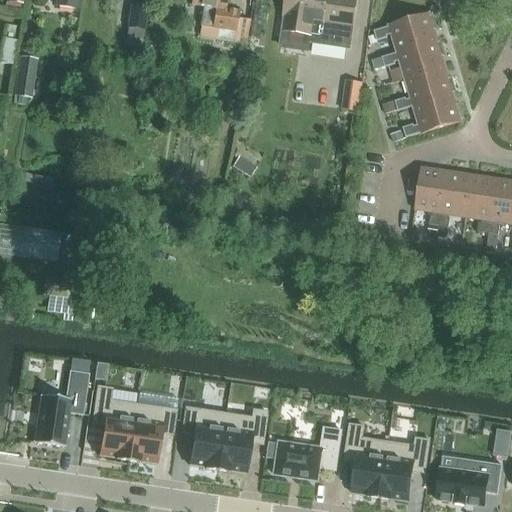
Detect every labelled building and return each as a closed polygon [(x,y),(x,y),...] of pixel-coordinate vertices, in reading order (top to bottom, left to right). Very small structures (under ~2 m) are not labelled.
[(56,0),(56,6),(75,9),(76,0),(56,0)] [(234,42),(247,44),(251,20),(238,18),(239,12),(226,10),(227,0),(193,0),(193,5),(204,7),(201,26),(235,31),(234,42)] [(285,15),(283,31),(311,35),(310,42),(350,48),(353,26),(357,0),(286,0),(284,15),(285,15)] [(131,6),(128,28),(129,29),(145,31),(148,8),(131,6)] [(392,35),(397,54),(437,42),(434,31),(436,30),(437,31),(438,31),(433,14),(389,27),(374,32),(377,41),(387,38),(387,37),(392,35)] [(123,44),(139,45),(139,30),(124,30),(123,44)] [(0,36),(0,62),(8,65),(14,39),(0,36)] [(400,61),(405,80),(445,68),(442,57),(444,57),(445,58),(446,57),(441,41),(440,41),(440,42),(437,43),(437,42),(397,54),(382,58),(385,68),(395,65),(394,63),(400,61)] [(13,97),(12,105),(24,107),(25,99),(30,100),(36,59),(31,58),(22,57),(19,57),(13,97)] [(398,112),(413,107),(453,95),(453,94),(455,93),(456,94),(457,93),(452,77),(448,78),(445,68),(405,80),(411,99),(406,101),(405,99),(395,102),(398,112)] [(344,110),(359,112),(362,84),(347,82),(344,110)] [(421,134),(461,122),(461,120),(463,119),(463,120),(465,120),(460,104),(456,105),(453,95),(413,107),(419,125),(414,127),(413,125),(403,128),(406,138),(421,133),(421,134)] [(420,172),(414,211),(416,212),(433,214),(432,217),(431,217),(429,226),(438,227),(444,188),(446,172),(438,171),(430,170),(430,174),(420,172)] [(444,188),(438,227),(448,228),(449,220),(448,219),(448,216),(465,219),(471,180),(461,178),(462,175),(446,172),(444,188)] [(471,180),(465,219),(482,221),(482,225),(480,224),(479,233),(489,234),(496,180),(481,178),(481,181),(471,180)] [(496,180),(489,234),(498,236),(499,236),(500,227),(498,227),(499,223),(511,225),(511,185),(511,182),(496,180)] [(0,254),(58,261),(61,233),(0,224),(0,254)] [(497,245),(487,244),(486,253),(495,255),(497,245)] [(51,280),(49,298),(68,300),(70,283),(51,280)] [(109,366),(97,365),(95,380),(106,382),(109,366)] [(41,397),(34,444),(64,449),(69,415),(83,417),(89,375),(69,372),(65,400),(41,397)] [(98,388),(92,425),(105,427),(100,458),(116,460),(128,462),(132,431),(136,406),(110,402),(112,390),(98,388)] [(132,431),(128,462),(140,464),(140,463),(155,466),(160,435),(173,437),(176,412),(136,406),(132,431)] [(185,409),(181,434),(194,436),(190,467),(205,469),(205,470),(217,471),(225,415),(185,409)] [(225,415),(217,471),(229,473),(245,475),(249,444),(262,446),(267,413),(253,411),(252,419),(225,415)] [(349,425),(344,462),(357,464),(352,495),(368,497),(368,498),(380,500),(388,443),(362,439),(364,428),(349,425)] [(279,443),(274,476),(318,482),(320,469),(335,471),(341,432),(324,429),(321,449),(279,443)] [(507,458),(511,434),(497,432),(494,456),(507,458)] [(388,443),(380,500),(392,501),(407,503),(412,472),(425,474),(429,441),(415,439),(414,447),(388,443)] [(441,467),(436,499),(454,502),(466,504),(466,503),(484,506),(486,492),(498,494),(502,464),(457,458),(455,469),(441,467)]
